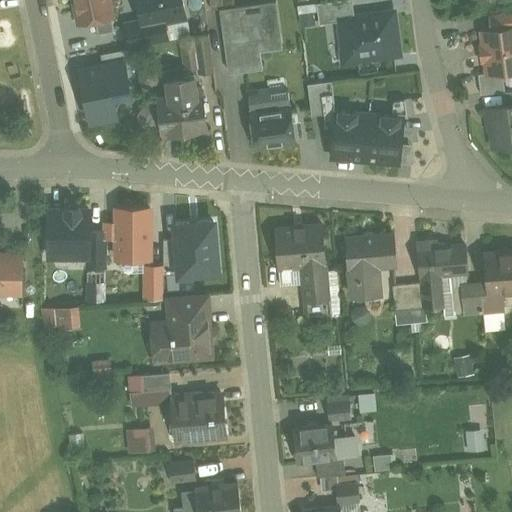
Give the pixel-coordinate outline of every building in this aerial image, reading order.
[(107,0),(74,0),(80,26),(96,22),(111,19),(107,0)] [(183,0),(137,0),(142,24),(186,16),(183,0)] [(233,0),(209,0),(211,10),(220,8),(235,6),(233,0)] [(352,0),(340,0),(317,3),(319,21),(339,18),(354,16),(352,0)] [(235,6),(220,8),(229,72),(262,67),(260,51),(282,48),(276,1),(235,6)] [(354,16),(339,18),(346,62),(400,55),(394,11),(354,16)] [(511,11),(490,14),(492,30),(511,27),(511,11)] [(111,19),(96,22),(98,35),(114,32),(111,19)] [(511,27),(492,30),(483,31),(488,73),(511,70),(511,27)] [(167,28),(128,36),(130,48),(170,41),(167,28)] [(209,33),(181,39),(185,69),(198,67),(199,73),(214,71),(209,33)] [(124,61),(81,70),(89,113),(113,109),(129,87),(124,61)] [(166,81),(168,97),(157,99),(158,103),(146,105),(139,114),(140,126),(150,133),(162,131),(162,135),(207,129),(201,87),(196,87),(195,78),(166,81)] [(332,82),(308,85),(312,113),(336,111),(332,82)] [(290,104),(288,89),(249,95),(251,110),(290,104)] [(511,104),(489,108),(494,147),(511,145),(511,104)] [(290,107),(251,113),(255,146),(295,141),(290,107)] [(369,114),(336,111),(331,157),(365,160),(369,114)] [(403,117),(388,116),(369,114),(365,160),(399,163),(403,117)] [(50,256),(89,256),(89,232),(89,208),(50,208),(50,256)] [(153,208),(113,208),(113,258),(153,258),(153,208)] [(176,275),(176,278),(222,274),(217,219),(171,223),(173,240),(176,275)] [(322,225),(275,229),(278,271),(301,269),(304,306),(329,304),(322,225)] [(89,268),(105,268),(105,232),(89,232),(89,256),(89,268)] [(395,234),(350,237),(351,265),(363,265),(381,264),(396,263),(395,234)] [(173,240),(163,242),(165,277),(176,275),(173,240)] [(465,245),(437,247),(437,241),(417,243),(421,278),(422,284),(424,310),(426,310),(444,308),(441,276),(467,274),(465,245)] [(511,251),(484,254),(487,283),(481,284),(484,313),(503,311),(502,293),(511,292),(511,251)] [(0,297),(21,298),(22,254),(0,253),(0,297)] [(381,264),(363,265),(364,295),(382,294),(381,264)] [(161,269),(146,269),(146,297),(161,296),(161,269)] [(481,283),(462,285),(465,315),(484,313),(481,284),(481,283)] [(422,284),(407,285),(412,325),(427,323),(426,310),(424,310),(422,284)] [(407,285),(393,287),(396,326),(412,325),(407,285)] [(173,300),(170,301),(171,320),(206,317),(205,298),(173,300)] [(79,308),(57,309),(58,329),(80,327),(79,308)] [(206,317),(171,320),(173,335),(153,337),(155,362),(210,357),(207,317),(206,317)] [(470,357),(455,361),(459,379),(474,375),(470,357)] [(110,362),(93,364),(95,379),(111,378),(110,362)] [(170,374),(142,376),(143,392),(168,390),(171,390),(170,374)] [(142,376),(130,377),(131,393),(143,392),(142,376)] [(143,392),(131,393),(132,408),(169,404),(168,390),(143,392)] [(374,395),(359,396),(361,413),(376,411),(374,395)] [(221,396),(190,399),(190,396),(171,398),(175,440),(225,436),(221,396)] [(348,399),(329,401),(330,422),(350,420),(348,399)] [(332,426),(294,430),(298,463),(316,461),(336,459),(335,459),(333,439),(332,426)] [(152,428),(128,430),(130,454),(155,452),(152,428)] [(484,432),(468,433),(470,453),(486,452),(484,432)] [(358,456),(356,436),(333,439),(335,459),(343,458),(358,456)] [(392,455),(373,458),(376,474),(395,471),(392,455)] [(336,459),(316,461),(318,479),(337,477),(345,476),(343,458),(335,459),(336,459)] [(194,462),(171,465),(173,482),(196,479),(194,462)] [(357,476),(337,477),(338,487),(357,485),(358,485),(357,476)] [(242,511),(239,485),(185,491),(187,508),(177,509),(177,511),(242,511)] [(338,487),(336,487),(338,503),(359,501),(357,485),(338,487)]
